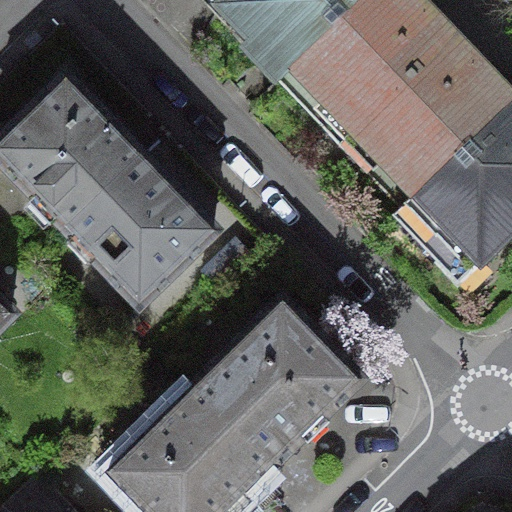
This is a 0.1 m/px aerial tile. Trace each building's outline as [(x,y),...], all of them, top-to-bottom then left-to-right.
[(276,80),(360,0),(213,0),(221,8),(215,14),(246,48),(265,68),(276,80)] [(360,0),(276,80),(277,81),(278,80),(339,144),(400,208),(393,215),(394,217),(511,103),(511,101),(414,0),(360,0)] [(65,227),(140,155),(128,142),(66,78),(0,141),(0,230),(1,232),(36,198),(65,227)] [(511,103),(394,217),(457,283),(511,229),(511,103)] [(152,167),(140,155),(65,227),(139,304),(214,231),(152,167)] [(0,325),(12,314),(0,302),(0,233),(1,232),(0,230),(0,325)] [(283,301),(195,386),(271,464),(280,455),(358,379),(351,372),(360,363),(336,337),(326,346),(283,301)] [(271,464),(195,386),(108,471),(147,511),(221,511),(262,473),(271,464)] [(0,511),(76,511),(72,507),(73,506),(38,470),(0,507),(0,511)]
